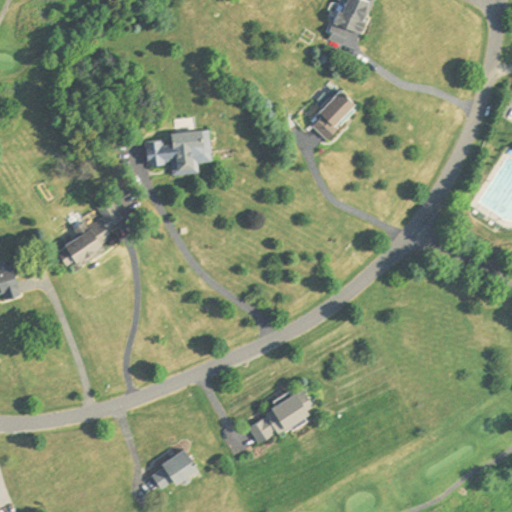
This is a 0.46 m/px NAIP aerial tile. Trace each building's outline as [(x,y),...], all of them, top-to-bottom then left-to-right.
[(372,0),(338,0),(327,43),(360,51),(372,0)] [(357,107),(341,92),(309,125),(325,140),(357,107)] [(212,165),(209,135),(145,140),(147,167),(171,165),(171,177),(198,175),(198,166),(212,165)] [(105,252),(101,247),(113,239),(102,222),(56,252),(66,268),(74,263),(78,269),(105,252)] [(0,295),(2,295),(4,302),(20,297),(10,266),(0,269),(0,295)] [(309,416),(296,396),(247,428),(259,447),(309,416)] [(150,474),(162,494),(197,472),(184,452),(150,474)]
